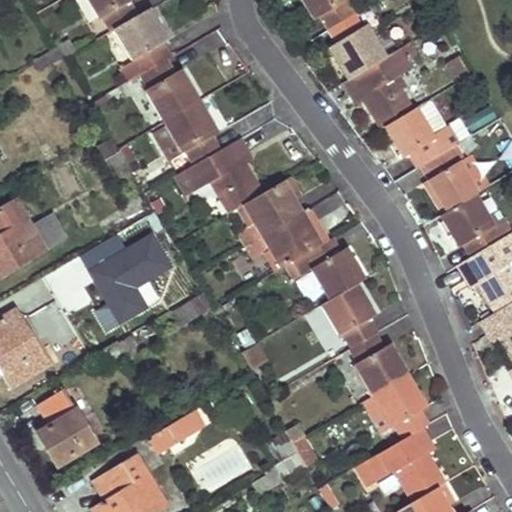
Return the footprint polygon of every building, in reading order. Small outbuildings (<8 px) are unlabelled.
[(90,0),(101,19),(104,17),(112,31),(116,28),(140,14),(132,0),(90,0)] [(350,0),(303,0),(315,20),(322,17),(330,28),(358,12),(350,0)] [(140,14),(116,28),(134,59),(137,57),(145,73),(171,58),(173,56),(165,42),(169,39),(151,7),(140,14)] [(358,12),(330,28),(339,44),(332,47),(350,78),(384,57),(358,12)] [(350,78),(343,83),(350,96),(358,92),(363,101),(380,130),(385,126),(414,109),(397,79),(414,69),(409,61),(418,55),(410,42),(384,57),(350,78)] [(60,45),(36,60),(41,69),(66,54),(60,45)] [(460,57),(448,65),(458,81),(470,74),(463,62),(460,57)] [(143,75),(150,88),(147,89),(165,122),(202,101),(184,69),(179,72),(171,58),(145,73),(143,75)] [(358,92),(350,96),(355,105),(363,101),(358,92)] [(202,101),(165,122),(183,152),(186,150),(194,165),(223,148),(216,134),(220,131),(202,101)] [(414,109),(385,126),(404,157),(409,155),(416,168),(421,165),(427,162),(452,148),(459,143),(449,126),(434,134),(417,107),(414,109)] [(468,131),(496,123),(492,108),(464,116),(468,131)] [(194,165),(176,176),(187,195),(213,180),(230,212),(239,207),(266,191),(249,162),(244,153),(250,150),(243,137),(223,148),(194,165)] [(115,138),(102,146),(117,171),(130,163),(121,148),(115,138)] [(452,148),(427,162),(435,176),(429,179),(447,210),(477,193),(459,162),(452,148)] [(250,150),(244,153),(249,162),(255,158),(250,150)] [(472,156),(459,162),(477,193),(489,185),(472,156)] [(427,162),(421,165),(429,179),(435,176),(427,162)] [(266,191),(239,207),(249,226),(239,231),(247,245),(290,220),(283,206),(294,200),(302,196),(291,177),(266,191)] [(447,210),(442,213),(461,245),(465,242),(474,256),(498,241),(490,228),(496,225),(477,193),(447,210)] [(17,200),(0,209),(0,277),(68,237),(53,212),(31,224),(17,200)] [(294,200),(283,206),(290,220),(302,214),(294,200)] [(302,214),(290,220),(299,234),(310,228),(302,214)] [(496,225),(490,228),(498,241),(511,233),(511,231),(505,219),(496,225)] [(290,220),(247,245),(255,259),(266,253),(276,271),(307,254),(328,241),(318,223),(310,228),(299,234),(290,220)] [(474,256),(459,265),(467,277),(473,273),(479,282),(496,310),(511,300),(511,262),(511,261),(511,260),(511,233),(498,241),(474,256)] [(328,241),(307,254),(315,266),(311,268),(331,299),(359,282),(367,278),(348,247),(343,250),(334,238),(328,241)] [(96,246),(45,276),(66,312),(93,296),(91,293),(115,279),(96,246)] [(473,273),(467,277),(472,285),(479,282),(473,273)] [(331,299),(323,303),(341,335),(344,333),(352,347),(379,331),(372,317),(377,314),(359,282),(331,299)] [(204,289),(172,308),(181,324),(213,305),(204,289)] [(511,300),(496,310),(480,320),(486,332),(495,327),(501,338),(511,357),(511,369),(509,371),(511,376),(511,300)] [(18,310),(0,320),(0,372),(6,369),(14,384),(50,363),(18,310)] [(495,327),(486,332),(493,343),(501,338),(495,327)] [(379,331),(352,347),(351,347),(359,362),(356,363),(374,395),(410,374),(392,343),(387,345),(379,331)] [(131,333),(98,353),(107,368),(127,356),(125,353),(140,345),(131,333)] [(258,343),(245,350),(255,366),(267,358),(258,343)] [(410,374),(374,395),(392,427),(396,425),(403,438),(425,425),(431,421),(424,408),(428,406),(410,374)] [(66,391),(41,405),(47,416),(52,424),(43,430),(39,431),(59,465),(97,442),(66,391)] [(374,395),(363,400),(381,432),(392,427),(374,395)] [(197,410),(179,421),(188,436),(206,425),(197,410)] [(47,416),(38,422),(43,430),(52,424),(47,416)] [(179,421),(152,438),(161,453),(188,436),(179,421)] [(299,422),(287,431),(293,442),(306,434),(299,422)] [(403,438),(368,459),(379,479),(396,469),(413,499),(446,480),(447,480),(431,451),(427,444),(434,440),(425,425),(403,438)] [(287,431),(269,442),(281,461),(299,451),(293,442),(287,431)] [(306,434),(293,442),(299,451),(306,464),(307,465),(320,458),(306,434)] [(434,440),(427,444),(431,451),(438,447),(434,440)] [(281,461),(276,464),(283,478),(306,464),(299,451),(281,461)] [(140,455),(96,481),(108,501),(95,508),(97,511),(156,511),(169,504),(140,455)] [(368,459),(357,465),(368,485),(379,479),(368,459)] [(413,499),(397,508),(399,511),(444,511),(440,504),(447,500),(455,496),(446,480),(413,499)] [(455,511),(447,500),(440,504),(444,511),(455,511)]
